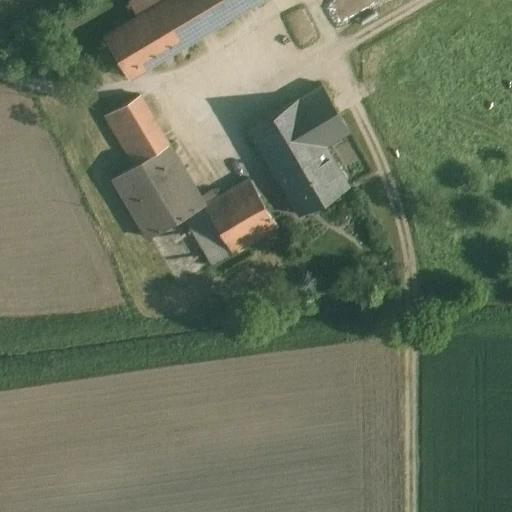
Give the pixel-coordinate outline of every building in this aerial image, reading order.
[(158,0),(145,8),(102,34),(129,80),(262,0),(158,0)] [(139,0),(145,8),(158,0),(139,0)] [(245,128),(295,214),(346,185),(324,147),(346,134),(319,86),(245,128)] [(102,116),(130,166),(166,145),(138,96),(102,116)] [(166,145),(130,166),(110,177),(144,237),(189,211),(200,205),(166,145)] [(200,205),(189,211),(200,229),(191,234),(209,266),(274,229),(245,179),(200,205)]
